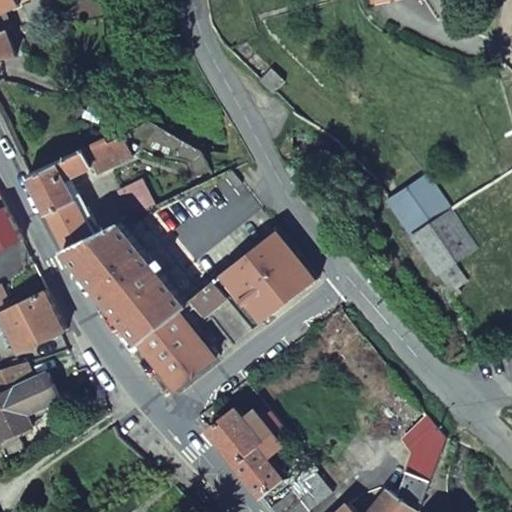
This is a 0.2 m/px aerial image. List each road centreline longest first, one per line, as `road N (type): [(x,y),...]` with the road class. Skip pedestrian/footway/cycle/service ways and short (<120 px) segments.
road 1 (secondary): [(0,150),(67,288),(171,422)]
road 2 (tertiary): [(349,274),(276,180),(199,33),(193,0)]
road 3 (tertiary): [(171,422),(349,274)]
road 4 (residential): [(349,274),(456,397)]
road 5 (secondary): [(252,511),(171,422)]
